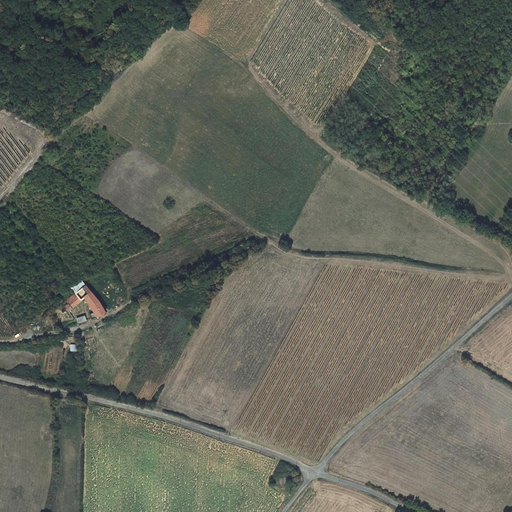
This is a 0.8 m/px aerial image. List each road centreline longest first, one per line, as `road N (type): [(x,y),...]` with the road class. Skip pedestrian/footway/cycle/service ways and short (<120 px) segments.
road 1 (track): [(510,270),(347,164),(249,66)]
road 2 (unclassified): [(0,377),(176,420),(314,471)]
road 3 (unclassified): [(511,296),(314,471)]
road 4 (track): [(511,56),(421,209)]
